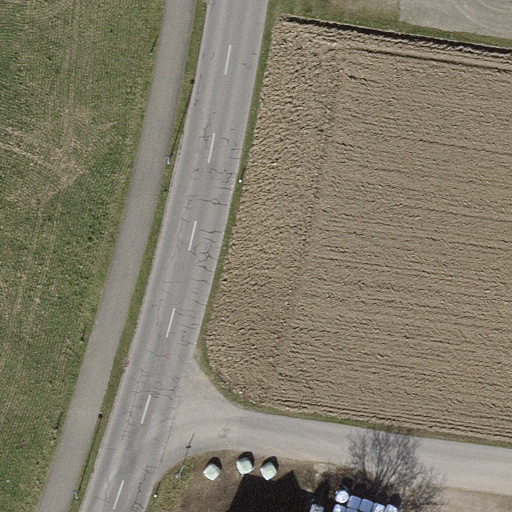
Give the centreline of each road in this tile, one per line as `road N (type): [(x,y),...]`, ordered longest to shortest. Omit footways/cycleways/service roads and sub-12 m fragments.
road 1 (tertiary): [(241,0),(203,205),(116,511)]
road 2 (track): [(149,413),(511,465)]
